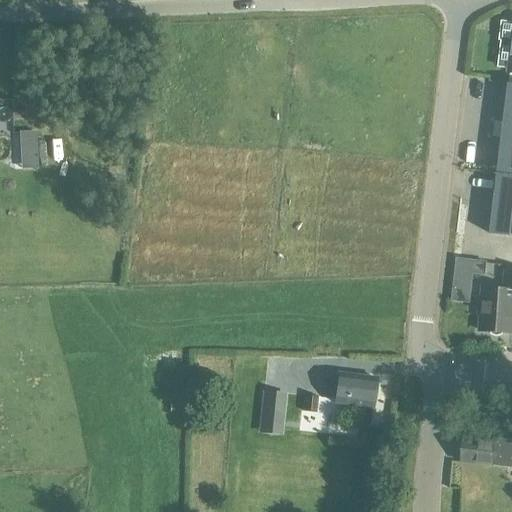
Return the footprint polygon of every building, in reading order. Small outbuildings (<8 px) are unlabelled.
[(511,178),(511,85),(509,85),(498,176),(496,175),(496,176),(511,178)] [(511,178),(496,176),(496,177),(498,177),(491,236),(511,238),(511,178)] [(479,304),(478,315),(482,317),(481,332),(491,333),(492,336),(497,338),(502,337),(504,334),(511,334),(511,272),(506,272),(505,287),(501,291),(484,290),(483,302),(479,304)] [(338,375),(334,405),(344,406),(347,410),(355,411),(358,408),(372,410),(376,380),(338,375)] [(186,394),(180,393),(172,393),(171,413),(185,413),(186,394)] [(266,393),(263,417),(282,419),(284,395),(266,393)] [(305,397),(303,413),(315,414),(317,398),(305,397)] [(495,442),(494,444),(465,440),(462,465),(492,468),(492,465),(511,467),(511,439),(502,438),(502,442),(495,442)]
